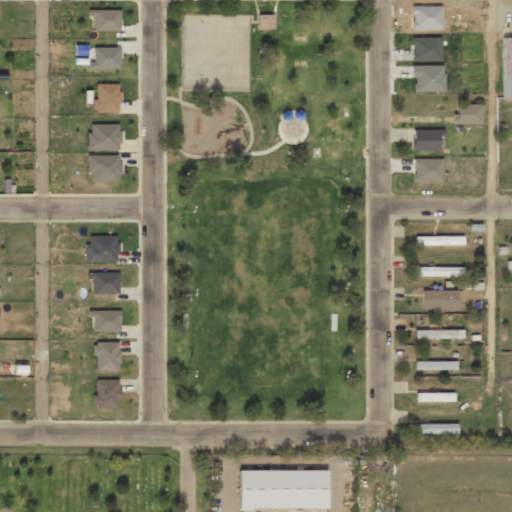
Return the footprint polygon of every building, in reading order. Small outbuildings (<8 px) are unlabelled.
[(91,30),(119,31),(119,10),(91,9),(91,30)] [(120,47),(92,47),(92,68),(119,68),(120,47)] [(412,91),(443,91),(443,64),(412,65),(412,91)] [(118,112),(118,83),(96,83),(96,100),(92,100),(92,112),(118,112)] [(454,124),(480,124),(481,104),(454,104),(454,124)] [(88,150),(119,150),(119,124),(88,124),(88,150)] [(441,130),(412,129),(411,150),(440,151),(441,130)] [(119,154),(86,155),(86,173),(91,173),(91,181),(119,181),(119,154)] [(442,159),(413,158),(413,182),(441,182),(442,159)] [(86,261),(117,262),(117,235),(86,235),(86,261)] [(415,236),(415,245),(463,245),(463,235),(415,236)] [(414,276),(462,276),(462,267),(414,267),(414,276)] [(118,272),(90,273),(90,294),(118,293),(118,272)] [(456,290),(421,290),(421,308),(456,308),(456,290)] [(119,309),(90,310),(91,331),(120,331),(119,309)] [(462,329),(414,330),(414,339),(462,338),(462,329)] [(96,371),(119,371),(118,342),(92,342),(92,355),(96,355),(96,371)] [(414,369),(456,370),(456,361),(415,361),(414,369)] [(118,379),(95,379),(96,395),(91,395),(92,408),(119,408),(118,379)] [(453,392),(415,393),(415,401),(453,401),(453,392)] [(415,433),(457,434),(457,424),(415,423),(415,433)] [(238,470),(238,509),(326,508),(325,470),(238,470)]
